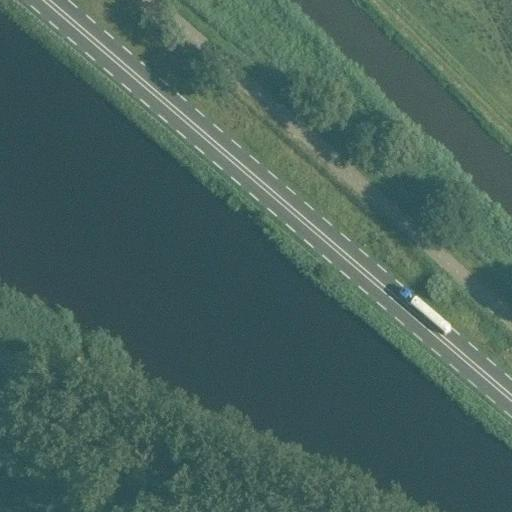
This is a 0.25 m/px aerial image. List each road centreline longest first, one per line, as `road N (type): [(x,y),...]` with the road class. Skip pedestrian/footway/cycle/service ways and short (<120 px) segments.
road 1 (primary): [(511,406),(35,0)]
road 2 (unclassified): [(511,321),(139,0)]
road 3 (unclassified): [(285,511),(62,413),(0,366)]
road 4 (track): [(374,0),(511,137)]
